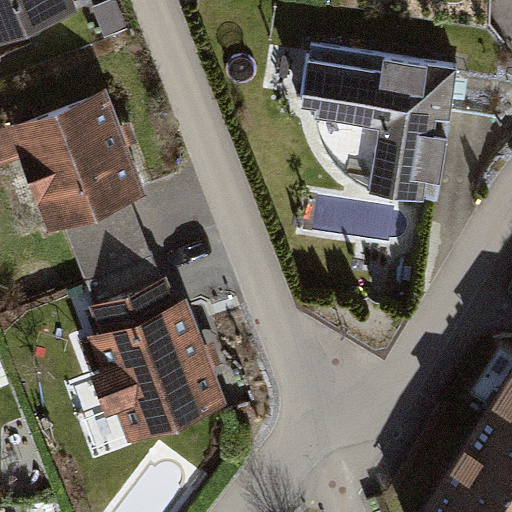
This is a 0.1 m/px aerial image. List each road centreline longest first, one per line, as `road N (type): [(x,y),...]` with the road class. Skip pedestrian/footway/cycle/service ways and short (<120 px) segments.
road 1 (residential): [(318,427),(150,0)]
road 2 (residential): [(318,427),(375,402),(395,382),(511,192)]
